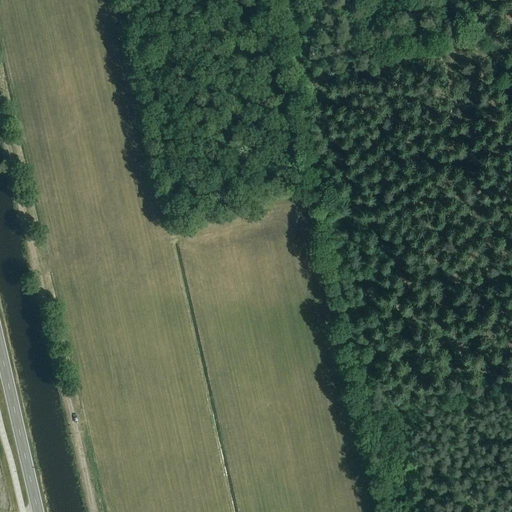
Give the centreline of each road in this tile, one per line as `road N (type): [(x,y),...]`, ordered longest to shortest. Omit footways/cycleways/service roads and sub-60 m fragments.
road 1 (track): [(94,511),(0,105)]
road 2 (primary): [(37,511),(0,348)]
